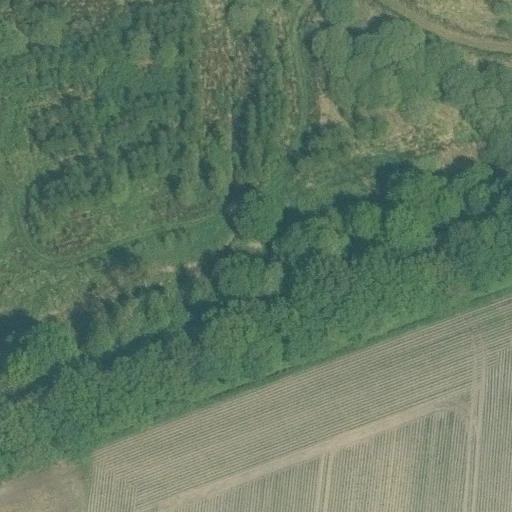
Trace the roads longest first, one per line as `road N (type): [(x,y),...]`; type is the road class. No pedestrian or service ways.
road 1 (track): [(0,163),(14,180),(16,243),(44,274),(250,204),(285,178),(302,148),(299,9),(308,0)]
road 2 (track): [(384,0),(494,50),(511,50)]
